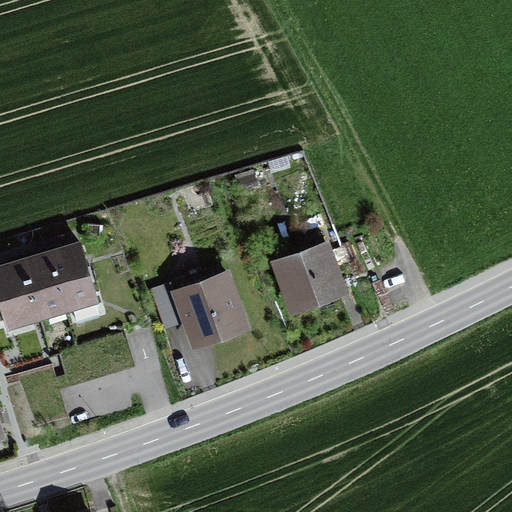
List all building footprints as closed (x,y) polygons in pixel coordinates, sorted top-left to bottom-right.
[(286,309),(343,289),(324,234),(267,254),(286,309)] [(48,251),(63,301),(70,321),(99,312),(76,242),(48,251)] [(22,259),(38,309),(63,301),(48,251),(22,259)] [(38,309),(22,259),(0,266),(0,301),(5,319),(38,309)] [(168,283),(188,343),(244,324),(224,264),(168,283)] [(54,386),(135,361),(126,333),(17,367),(36,425),(64,416),(54,386)]
